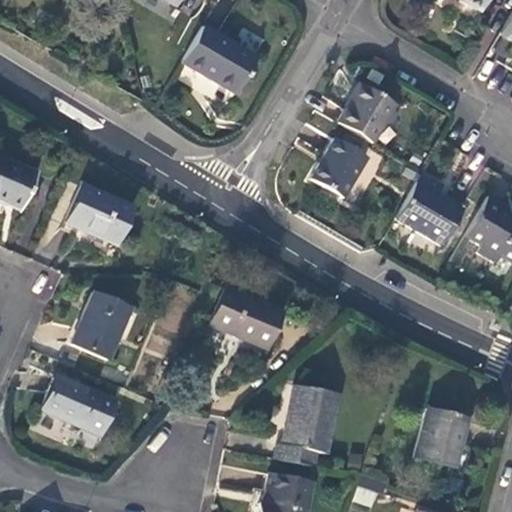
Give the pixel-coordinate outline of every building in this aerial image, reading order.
[(157,0),(173,9),(178,0),(157,0)] [(455,0),(478,14),(486,0),(455,0)] [(511,14),(499,35),(511,43),(511,14)] [(255,59),(203,27),(181,65),(234,96),(255,59)] [(359,84),(334,125),(371,146),(383,124),(391,126),(396,116),(391,110),(394,105),(359,84)] [(340,200),(365,158),(333,139),(308,181),(340,200)] [(37,174),(0,156),(0,202),(20,211),(37,174)] [(443,185),(422,172),(421,174),(416,182),(437,196),(443,185)] [(462,210),(437,196),(416,182),(395,220),(440,247),(462,210)] [(131,208),(81,186),(63,225),(114,247),(131,208)] [(508,208),(488,195),(447,263),(458,270),(465,257),(462,255),(470,241),(478,247),(475,254),(494,266),(498,258),(510,266),(511,263),(511,215),(508,214),(508,208)] [(280,313),(222,288),(207,325),(264,350),(280,313)] [(106,360),(128,308),(91,292),(69,344),(106,360)] [(113,400),(54,376),(39,411),(97,436),(113,400)] [(275,442),(272,460),(313,467),(316,453),(326,455),(338,393),(292,384),(281,443),(275,442)] [(453,468),(466,418),(427,407),(413,457),(453,468)] [(304,511),(310,481),(266,473),(261,504),(256,504),(254,511),(304,511)] [(377,483),(358,476),(355,485),(374,492),(377,483)]
